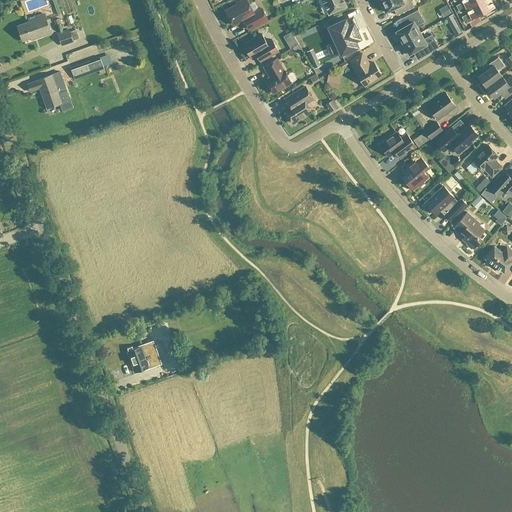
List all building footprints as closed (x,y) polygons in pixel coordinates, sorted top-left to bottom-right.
[(236,5),(225,12),(233,26),(242,20),(248,30),(267,20),(261,9),(253,14),(245,0),(243,0),(236,4),(236,5)] [(321,0),(328,14),(345,7),(342,0),(301,0),(302,2),(305,0),(321,0)] [(380,0),(381,4),(380,5),(383,13),(393,9),(396,16),(413,8),(409,0),(380,0)] [(461,0),(463,3),(457,7),(460,12),(466,9),(465,7),(479,0),(461,0)] [(479,0),(465,7),(466,9),(469,15),(462,18),(465,24),(472,20),(472,19),(493,8),(489,0),(479,0)] [(438,10),(443,18),(451,14),(446,5),(438,10)] [(417,11),(401,19),(406,26),(394,33),(398,41),(400,40),(402,43),(419,33),(416,27),(424,23),(417,11)] [(50,34),(43,15),(28,20),(29,23),(17,27),(22,41),(41,35),(41,37),(50,34)] [(354,41),(360,39),(353,24),(347,27),(345,20),(328,28),(341,55),(357,48),(354,41)] [(457,27),(452,30),(455,36),(460,33),(457,27)] [(68,30),(56,34),(60,46),(72,42),(72,41),(78,39),(75,31),(69,32),(68,30)] [(148,33),(156,56),(164,53),(156,30),(148,33)] [(419,33),(402,43),(404,47),(402,48),(407,56),(419,49),(423,57),(439,48),(432,36),(424,41),(419,33)] [(260,35),(243,45),(250,58),(255,55),(259,63),(267,58),(277,52),(271,40),(266,43),(260,35)] [(291,37),(283,41),(288,50),(296,46),(291,37)] [(127,43),(102,50),(108,70),(133,62),(127,43)] [(297,46),(287,52),(291,58),(301,52),(297,46)] [(367,63),(361,54),(349,61),(357,73),(356,74),(364,87),(381,76),(373,63),(368,66),(366,63),(367,63)] [(99,58),(70,68),(74,80),(103,69),(99,58)] [(486,88),(501,76),(497,71),(503,66),(497,58),(491,63),(491,62),(482,69),(484,72),(478,77),(486,88)] [(271,77),(264,81),(272,94),(291,83),(283,70),(283,71),(276,60),(263,67),(267,74),(269,74),(271,77)] [(319,63),(316,74),(322,76),(325,65),(319,63)] [(51,75),(26,84),(29,93),(39,90),(46,109),(61,104),(61,103),(69,100),(59,73),(51,76),(51,75)] [(325,87),(337,89),(340,78),(327,75),(325,87)] [(313,85),(319,81),(316,76),(309,80),(313,85)] [(501,76),(486,88),(493,98),(500,93),(502,93),(505,97),(504,98),(504,99),(511,92),(511,77),(511,76),(505,81),(501,76)] [(288,107),(283,110),(292,124),(311,112),(305,104),(312,99),(305,87),(284,100),(288,107)] [(445,93),(426,106),(437,120),(455,107),(445,93)] [(330,107),(340,103),(337,95),(327,100),(330,107)] [(511,118),(511,98),(503,107),(508,112),(507,113),(511,118)] [(415,107),(409,111),(420,127),(426,123),(419,113),(415,107)] [(436,123),(424,131),(430,139),(442,131),(436,123)] [(451,128),(434,142),(443,152),(451,146),(458,154),(471,143),(470,141),(477,135),(469,125),(461,131),(460,130),(459,130),(460,131),(456,135),(451,128)] [(396,132),(379,145),(388,158),(395,153),(399,159),(415,147),(407,136),(401,140),(396,132)] [(497,156),(488,146),(472,161),(482,171),(484,169),(491,177),(501,168),(495,162),(494,163),(492,161),(497,156)] [(412,171),(402,179),(405,182),(403,183),(409,190),(411,189),(413,191),(418,186),(419,188),(423,184),(421,180),(426,176),(423,172),(428,167),(419,156),(408,166),(412,171)] [(454,167),(460,162),(456,157),(450,163),(454,167)] [(503,172),(489,188),(499,196),(504,190),(511,196),(511,194),(511,171),(508,176),(503,172)] [(443,187),(424,204),(426,205),(423,207),(427,212),(430,210),(435,215),(441,210),(445,215),(444,216),(450,222),(466,205),(460,199),(457,202),(453,199),(454,198),(443,187)] [(476,210),(484,202),(478,196),(470,205),(476,210)] [(506,218),(497,210),(493,216),(496,219),(494,221),(500,226),(506,218)] [(466,213),(453,228),(460,235),(461,233),(465,236),(462,240),(467,244),(466,245),(471,250),(472,249),(473,250),(481,240),(478,237),(484,230),(478,225),(479,224),(466,213)] [(494,247),(485,259),(503,273),(511,261),(511,260),(511,259),(511,251),(506,247),(502,253),(494,247)] [(244,309),(249,324),(259,321),(254,306),(244,309)] [(145,345),(153,343),(155,355),(166,353),(160,326),(142,330),(145,345)] [(145,361),(153,358),(151,351),(143,353),(140,347),(126,352),(134,373),(148,368),(145,361)] [(165,366),(168,375),(180,370),(176,361),(165,366)]
